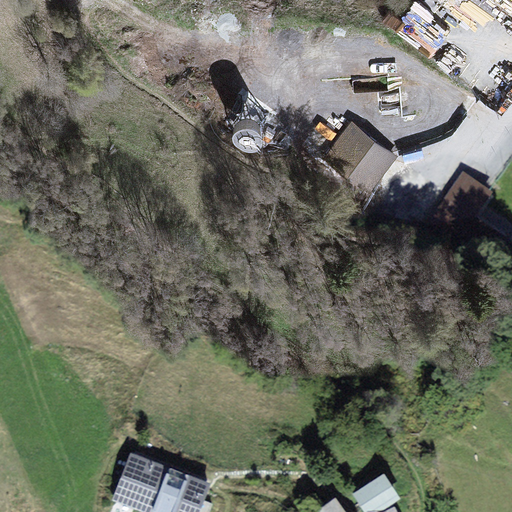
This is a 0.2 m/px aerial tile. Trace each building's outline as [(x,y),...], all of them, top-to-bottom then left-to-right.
[(398,156),(351,122),(319,164),(365,196),(398,156)] [(252,151),(256,148),(258,145),(260,141),(260,136),(259,132),(256,128),(252,125),(247,124),(243,125),(238,127),(235,130),(233,135),(233,139),(234,143),(236,147),(239,150),(243,151),(248,152),(252,151)] [(497,198),(468,177),(432,227),(496,273),(511,250),(511,246),(479,223),(497,198)] [(135,455),(116,501),(143,511),(202,511),(213,486),(135,455)] [(353,503),(358,511),(396,511),(400,510),(384,485),(353,503)] [(317,511),(346,511),(336,498),(317,511)]
